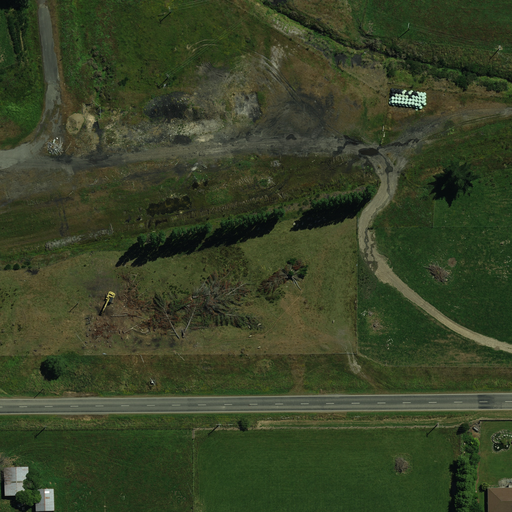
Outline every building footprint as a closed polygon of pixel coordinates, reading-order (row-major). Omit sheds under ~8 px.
[(254,114),(233,112),(232,128),(253,130),(254,114)] [(117,128),(104,129),(105,148),(118,147),(117,128)] [(186,152),(112,166),(118,198),(192,184),(186,152)] [(256,177),(240,179),(243,197),(258,195),(256,177)] [(28,465),(3,466),(4,500),(28,499),(28,465)] [(54,511),(53,487),(33,488),(34,511),(54,511)] [(500,490),(487,490),(487,511),(511,511),(511,489),(500,489),(500,490)]
